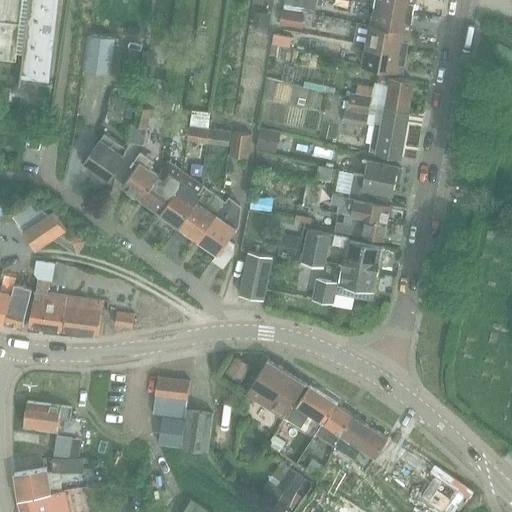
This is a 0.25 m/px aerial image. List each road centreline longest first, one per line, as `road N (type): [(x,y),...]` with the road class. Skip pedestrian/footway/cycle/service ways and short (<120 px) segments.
road 1 (tertiary): [(386,383),(465,0)]
road 2 (secondary): [(234,332),(100,355),(5,345)]
road 3 (residential): [(64,192),(210,301),(234,332)]
road 4 (secondary): [(511,499),(386,383)]
road 5 (secondary): [(386,383),(302,342),(234,332)]
